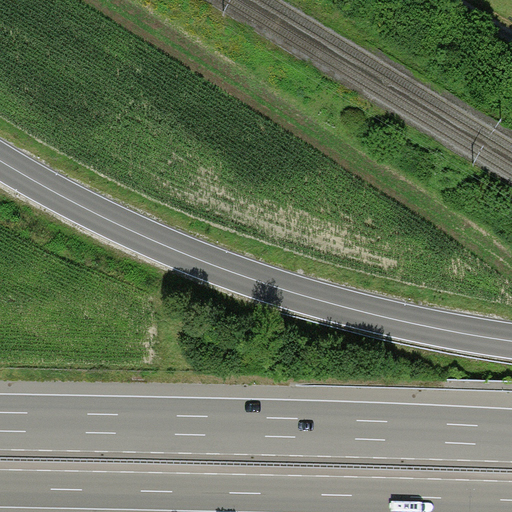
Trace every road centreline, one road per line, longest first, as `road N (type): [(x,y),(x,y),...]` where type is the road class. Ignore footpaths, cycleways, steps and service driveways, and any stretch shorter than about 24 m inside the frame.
road 1 (primary): [(0,161),(78,208),(261,287),(395,322),(511,341)]
road 2 (motorway): [(511,437),(0,421)]
road 3 (motorway): [(0,488),(511,500)]
